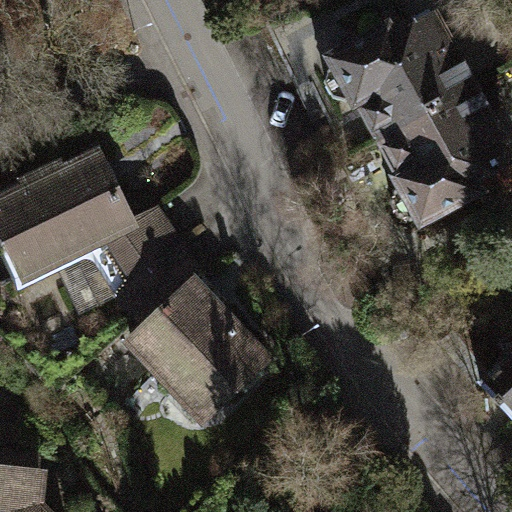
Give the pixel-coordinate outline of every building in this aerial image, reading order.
[(334,67),(327,71),(325,81),(334,98),(344,102),(356,95),(380,139),(474,89),(436,18),(393,42),(387,30),(330,60),(334,67)] [(511,158),(474,89),(380,139),(404,184),(395,189),(391,202),(401,218),(411,219),(416,216),(420,224),(489,186),(494,195),(511,185),(511,158)] [(101,156),(0,204),(0,231),(23,280),(108,239),(135,226),(101,156)] [(108,239),(130,289),(175,246),(159,212),(135,226),(108,239)] [(202,274),(175,246),(130,289),(119,299),(146,327),(202,274)] [(229,302),(202,274),(146,327),(129,343),(204,421),(264,363),(217,313),(229,302)] [(511,347),(511,351),(480,382),(511,415),(511,340),(509,344),(511,347)] [(0,511),(41,511),(35,505),(37,452),(0,451),(0,511)]
